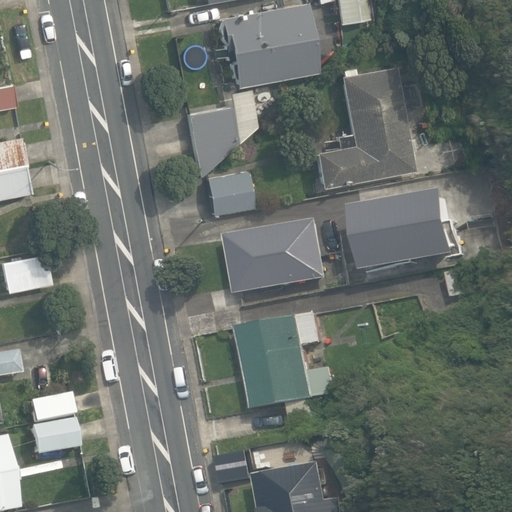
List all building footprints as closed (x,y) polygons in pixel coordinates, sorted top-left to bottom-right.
[(334,0),(338,23),(368,19),(365,0),(334,0)] [(227,45),(234,87),(317,72),(304,2),(217,18),(222,46),(227,45)] [(312,153),(318,188),(412,172),(409,152),(412,151),(410,138),(407,139),(401,109),(418,106),(414,83),(397,86),(393,66),(353,74),(351,68),(338,70),(340,77),(338,77),(348,134),(334,137),(336,148),(312,153)] [(0,86),(0,108),(15,106),(11,85),(0,86)] [(188,115),(199,175),(236,144),(229,107),(188,115)] [(0,169),(24,165),(19,137),(0,140),(0,169)] [(0,197),(29,193),(24,165),(0,169),(0,197)] [(206,178),(212,215),(253,208),(246,170),(206,178)] [(359,206),(371,271),(463,254),(457,221),(451,189),(359,206)] [(228,234),(239,296),(330,279),(319,217),(228,234)] [(0,262),(6,291),(50,282),(44,253),(0,262)] [(449,273),(454,297),(495,289),(490,265),(449,273)] [(240,326),(255,409),(318,397),(308,344),(325,341),(320,312),(240,326)] [(0,376),(21,373),(17,350),(0,353),(0,376)] [(28,402),(33,422),(73,414),(68,394),(28,402)] [(30,427),(35,455),(79,446),(73,419),(30,427)] [(0,511),(17,509),(3,436),(0,436),(0,511)] [(387,445),(388,462),(402,461),(401,444),(387,445)] [(218,456),(223,484),(253,478),(247,450),(218,456)] [(344,511),(342,497),(330,500),(323,461),(258,474),(264,511),(344,511)]
